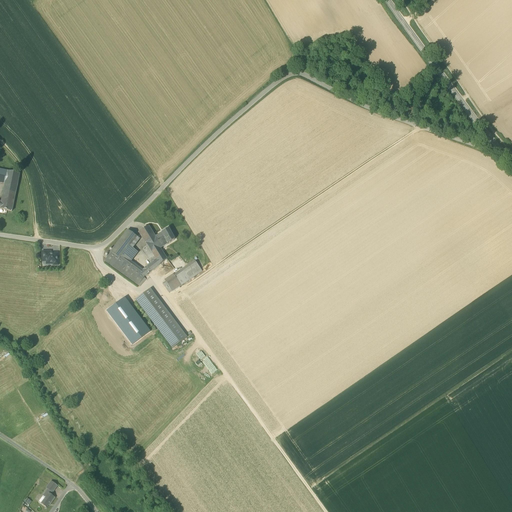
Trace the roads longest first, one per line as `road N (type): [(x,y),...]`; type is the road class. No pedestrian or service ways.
road 1 (residential): [(501,152),(373,110),(302,72),(280,78),(96,249),(0,235)]
road 2 (track): [(168,298),(419,125)]
road 3 (track): [(326,511),(151,280)]
road 4 (secondary): [(501,152),(388,0)]
road 5 (unclassified): [(94,511),(71,483),(0,435)]
